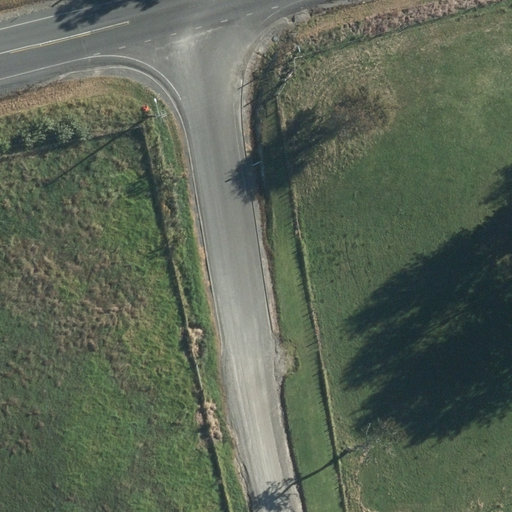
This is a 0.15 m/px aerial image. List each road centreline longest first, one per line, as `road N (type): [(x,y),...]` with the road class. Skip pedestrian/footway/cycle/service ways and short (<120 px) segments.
road 1 (unclassified): [(195,5),(282,511)]
road 2 (secondary): [(0,55),(195,5)]
